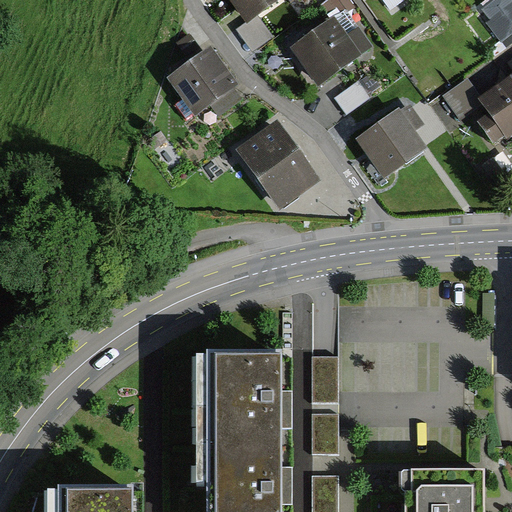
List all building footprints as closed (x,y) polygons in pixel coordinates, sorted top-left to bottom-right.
[(231,0),(246,19),(271,0),(231,0)] [(336,0),(327,7),(335,20),(355,7),(350,0),(336,0)] [(486,22),(500,41),(511,32),(511,1),(511,0),(492,0),(482,8),(490,19),(486,22)] [(327,18),(288,46),(316,83),(354,55),(327,18)] [(235,84),(207,46),(166,76),(193,114),(235,84)] [(498,84),(477,99),(507,140),(511,135),(511,78),(510,76),(498,84)] [(396,109),(355,139),(384,178),(425,147),(396,109)] [(316,179),(274,121),(235,149),(277,207),(316,179)] [(278,455),(277,356),(199,357),(200,456),(278,455)] [(337,404),(337,357),(312,357),(312,404),(337,404)] [(338,456),(338,416),(311,416),(311,456),(338,456)] [(278,511),(278,455),(200,456),(200,511),(278,511)] [(482,511),(482,473),(402,473),(402,511),(482,511)] [(337,511),(337,476),(310,476),(310,511),(337,511)] [(42,494),(41,511),(127,511),(127,493),(42,494)]
